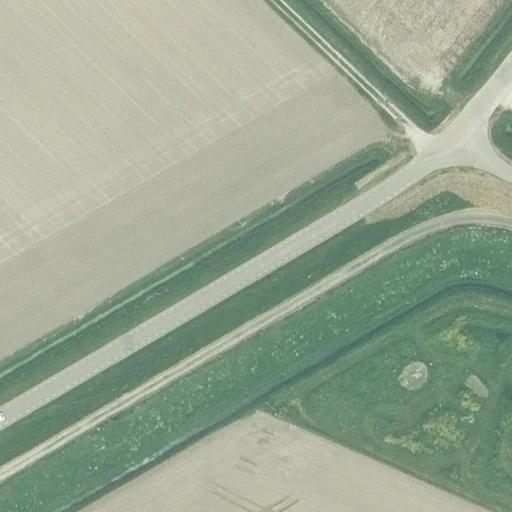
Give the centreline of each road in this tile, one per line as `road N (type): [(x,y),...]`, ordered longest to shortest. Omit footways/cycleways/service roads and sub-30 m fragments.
road 1 (track): [(0,474),(410,235),(465,217),(511,222)]
road 2 (unclassified): [(0,419),(372,200),(456,138)]
road 3 (track): [(456,138),(399,124),(269,0)]
